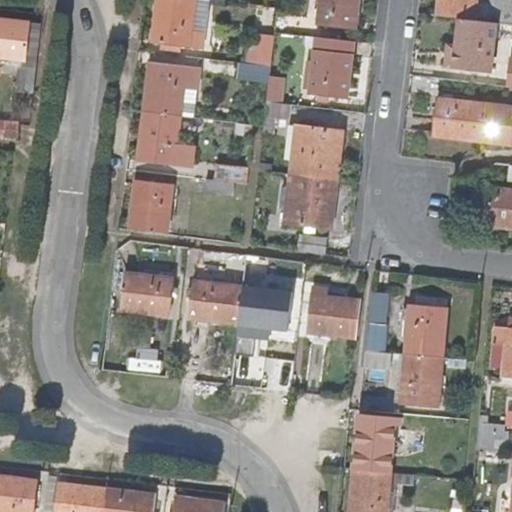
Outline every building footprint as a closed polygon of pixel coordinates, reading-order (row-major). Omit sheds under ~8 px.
[(195,4),(162,0),(158,0),(152,47),(202,53),(203,40),(191,38),(192,32),(195,4)] [(323,0),(323,13),(316,13),(316,20),(321,21),(320,26),(357,30),(360,0),(323,0)] [(447,0),(446,13),(484,17),(485,0),(447,0)] [(511,0),(493,0),(502,20),(511,20),(511,0)] [(212,5),(195,4),(192,32),(207,34),(212,5)] [(483,27),(484,17),(446,13),(445,22),(466,25),(461,73),(496,77),(504,30),(483,27)] [(2,61),(25,63),(28,63),(32,27),(0,23),(0,78),(0,79),(2,61)] [(24,68),(37,70),(42,29),(32,27),(28,63),(25,63),(24,68)] [(247,68),(259,69),(273,71),(277,39),(263,37),(262,47),(249,46),(247,68)] [(351,100),(356,44),(319,39),(314,95),(351,100)] [(21,95),(33,97),(37,70),(24,68),(21,95)] [(247,68),(244,68),(243,84),(271,88),(272,80),(273,71),(259,69),(247,68)] [(150,69),(145,116),(181,121),(183,97),(198,98),(200,75),(150,69)] [(269,103),(282,104),(284,82),(272,80),(271,88),(269,103)] [(183,97),(181,121),(196,122),(198,98),(183,97)] [(439,140),(487,146),(492,109),(443,102),(439,140)] [(293,122),(294,106),(282,104),(269,103),(266,128),(266,136),(276,136),(279,121),(293,122)] [(511,111),(492,109),(487,146),(511,149),(511,111)] [(181,121),(145,116),(139,163),(195,170),(197,147),(178,145),(181,121)] [(0,139),(17,141),(20,124),(0,121),(0,139)] [(293,177),(340,182),(345,134),(299,129),(299,130),(295,164),(293,177)] [(295,164),(299,130),(293,130),(289,163),(295,164)] [(246,183),(248,169),(216,164),(214,178),(246,183)] [(335,231),(340,182),(293,177),(288,226),(311,228),(311,234),(317,235),(317,230),(335,231)] [(237,185),(211,182),(210,197),(235,199),(237,185)] [(137,185),(131,232),(168,237),(173,190),(137,185)] [(477,228),(511,232),(511,195),(483,192),(482,195),(476,195),(472,214),(479,216),(477,228)] [(302,253),(332,256),(333,240),(303,236),(302,253)] [(170,319),(174,281),(126,275),(122,314),(170,319)] [(259,290),(244,289),(239,326),(287,332),(289,314),(295,314),(298,281),(268,277),(260,279),(259,290)] [(239,326),(244,289),(195,283),(190,321),(239,326)] [(357,340),(361,303),(328,299),(328,294),(317,294),(317,298),(312,297),(312,306),(306,306),(305,313),(310,314),(308,335),(357,340)] [(388,297),(371,296),(366,351),(383,353),(388,297)] [(421,310),(445,312),(446,302),(421,300),(421,310)] [(405,355),(442,358),(447,312),(445,312),(421,310),(409,309),(409,313),(403,313),(402,324),(408,325),(405,355)] [(506,349),(504,382),(511,382),(511,324),(510,325),(509,333),(496,332),(494,347),(506,349)] [(383,353),(366,351),(364,367),(385,369),(386,353),(383,353)] [(437,410),(442,358),(405,355),(402,393),(396,393),(395,404),(401,405),(401,407),(437,410)] [(232,389),(240,390),(241,376),(234,375),(232,389)] [(355,470),(391,473),(395,428),(384,427),(384,422),(370,421),(370,425),(359,425),(355,470)] [(510,438),(479,435),(478,451),(509,454),(510,438)] [(479,452),(477,483),(497,484),(499,453),(479,452)] [(387,511),(391,473),(355,470),(350,511),(387,511)] [(0,481),(0,511),(34,511),(38,486),(0,481)] [(104,511),(106,494),(48,487),(45,511),(104,511)] [(106,494),(104,511),(154,511),(156,500),(106,494)] [(224,511),(225,507),(177,502),(175,511),(224,511)]
